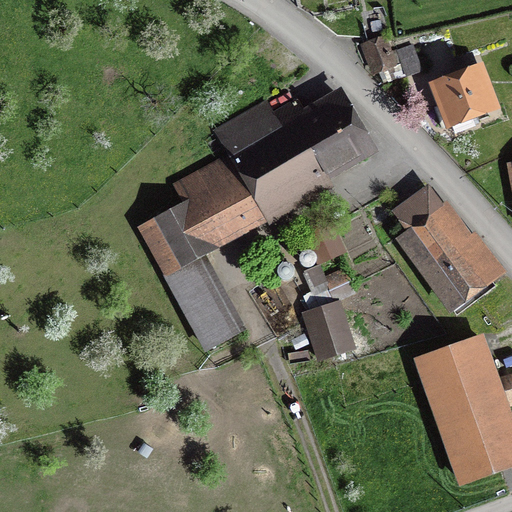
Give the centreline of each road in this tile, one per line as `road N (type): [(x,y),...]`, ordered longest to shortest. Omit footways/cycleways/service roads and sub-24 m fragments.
road 1 (residential): [(255,0),(299,33),(511,258)]
road 2 (track): [(222,270),(292,403),(331,511)]
